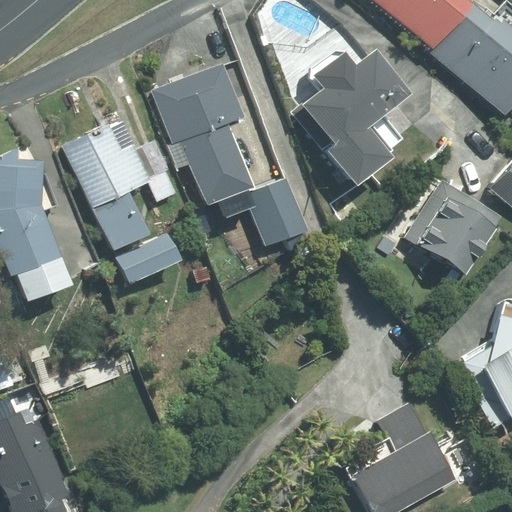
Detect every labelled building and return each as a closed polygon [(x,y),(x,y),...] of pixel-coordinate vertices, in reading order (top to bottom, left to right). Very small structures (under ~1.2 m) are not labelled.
[(511,47),(456,0),(359,0),(493,115),(511,92),(511,47)] [(280,112),(339,189),(375,161),(351,129),(393,97),(359,52),(280,112)] [(210,68),(144,90),(192,208),(252,185),(210,68)] [(112,118),(51,142),(104,254),(141,238),(121,193),(141,184),(112,118)] [(511,154),(483,189),(511,213),(511,154)] [(0,292),(6,307),(63,284),(31,204),(35,159),(0,156),(0,292)] [(437,180),(399,239),(454,274),(493,218),(437,180)] [(297,236),(277,181),(241,194),(261,249),(297,236)] [(449,363),(487,429),(511,414),(511,306),(491,301),(479,345),(449,363)] [(0,347),(0,378),(9,375),(0,347)] [(390,452),(343,478),(362,511),(396,511),(450,482),(405,401),(372,420),(390,452)] [(63,511),(23,405),(0,413),(0,507),(1,511),(63,511)]
